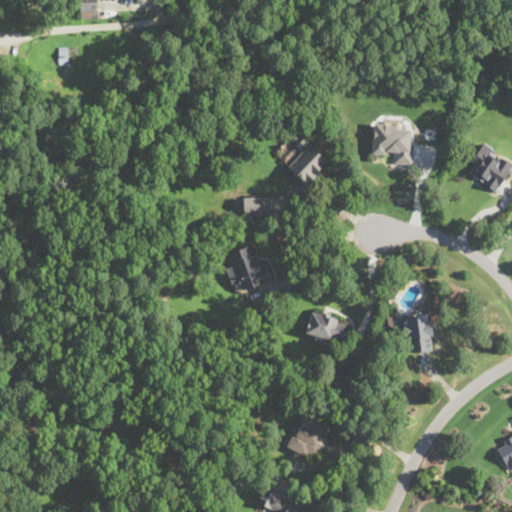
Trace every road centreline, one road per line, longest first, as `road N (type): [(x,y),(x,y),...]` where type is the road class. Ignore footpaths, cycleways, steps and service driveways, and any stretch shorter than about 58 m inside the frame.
road 1 (residential): [(291,0),(243,14),(30,32)]
road 2 (residential): [(511,361),(440,422),(391,511)]
road 3 (residential): [(511,288),(460,245),(410,230),(373,230)]
